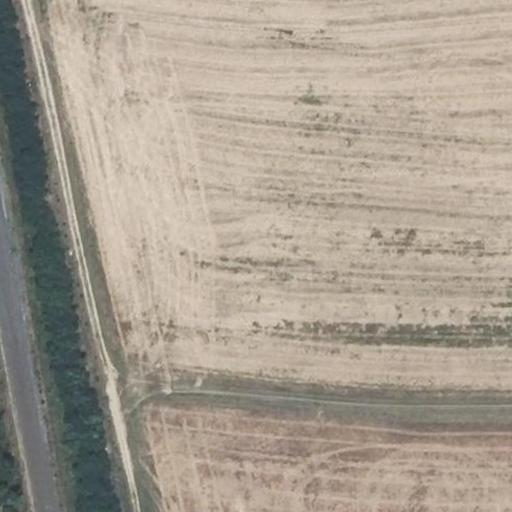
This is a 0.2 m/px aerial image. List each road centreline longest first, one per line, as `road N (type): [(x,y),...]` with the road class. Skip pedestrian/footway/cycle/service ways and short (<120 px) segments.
road 1 (track): [(22,0),(138,511)]
road 2 (track): [(511,402),(311,399),(110,381)]
